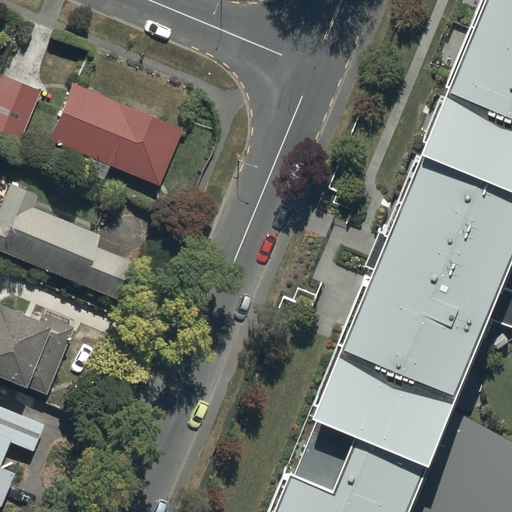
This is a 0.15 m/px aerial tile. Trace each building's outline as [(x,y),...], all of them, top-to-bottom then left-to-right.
[(511,0),(485,0),(383,249),(314,417),(357,434),(428,464),(451,408),(488,318),(501,287),(511,260),(511,0)] [(0,132),(19,141),(39,92),(0,75),(0,132)] [(47,142),(157,187),(181,130),(71,84),(47,142)] [(0,252),(116,302),(133,263),(94,246),(99,236),(31,208),(36,196),(8,185),(0,204),(0,252)] [(511,291),(501,287),(488,318),(504,324),(511,326),(511,291)] [(24,388),(44,397),(72,329),(40,315),(37,324),(0,308),(0,381),(23,391),(24,388)] [(0,506),(13,475),(0,469),(0,464),(8,444),(31,453),(42,426),(0,408),(0,506)] [(511,511),(511,443),(451,408),(428,464),(408,511),(511,511)] [(408,511),(428,464),(357,434),(333,491),(291,474),(274,511),(408,511)]
